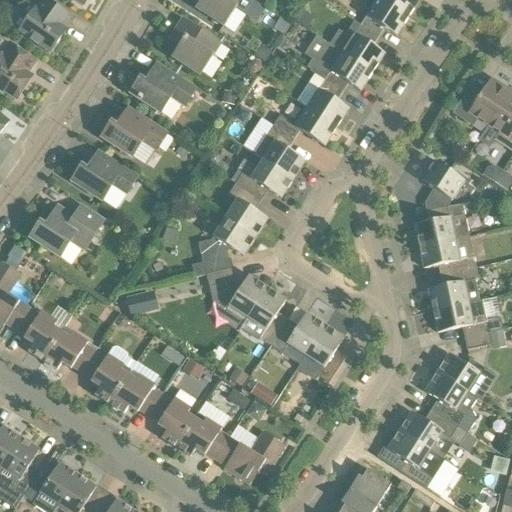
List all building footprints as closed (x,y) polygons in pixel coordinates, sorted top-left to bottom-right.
[(45,0),(43,0),(36,10),(26,2),(19,6),(10,18),(10,26),(50,54),(67,30),(62,27),(69,17),(45,0)] [(202,0),(197,9),(225,27),(236,9),(257,22),(266,9),(251,0),(202,0)] [(380,0),(377,0),(366,18),(361,27),(379,38),(385,29),(397,37),(409,18),(380,0)] [(380,0),(409,18),(420,0),(380,0)] [(315,20),(302,11),(295,22),(307,30),(315,20)] [(170,40),(181,47),(173,59),(201,77),(222,44),(184,19),(170,40)] [(385,55),(373,47),(379,38),(361,27),(354,23),(348,33),(342,34),(339,32),(330,45),(343,54),(373,74),(385,55)] [(0,92),(4,95),(5,93),(17,101),(33,77),(29,74),(36,63),(0,38),(0,92)] [(343,54),(330,45),(319,39),(308,56),(317,62),(310,72),(325,82),(343,93),(349,85),(361,92),(373,74),(343,54)] [(285,40),(279,50),(283,52),(289,43),(285,40)] [(261,46),(254,56),(265,64),(272,53),(261,46)] [(248,66),(249,71),(254,74),(259,73),(262,69),(261,64),(256,60),(251,61),(248,66)] [(186,107),(198,89),(158,64),(146,82),(140,79),(130,94),(161,114),(172,98),(186,107)] [(491,79),(485,89),(474,82),(468,92),(453,114),(473,127),(478,119),(489,126),(511,92),(491,79)] [(325,82),(307,109),(337,129),(349,110),(337,102),(343,93),(325,82)] [(221,104),(234,107),(237,95),(224,92),(221,104)] [(511,152),(511,92),(489,126),(482,137),(493,144),(495,141),(511,152)] [(157,152),(169,133),(129,108),(117,127),(111,123),(101,139),(132,159),(143,142),(157,152)] [(240,108),(233,118),(243,125),(250,115),(240,108)] [(301,132),(325,148),(337,129),(307,109),(295,127),(280,117),(273,127),(295,141),(301,132)] [(222,122),(228,116),(221,110),(215,116),(222,122)] [(0,134),(10,123),(0,114),(0,134)] [(255,156),(263,161),(294,181),(306,162),(288,151),(295,141),(273,127),(255,156)] [(127,195),(139,177),(99,152),(87,171),(82,167),(72,182),(103,202),(113,186),(127,195)] [(219,157),(213,153),(207,163),(216,169),(220,163),(219,157)] [(264,188),(282,200),(294,181),(263,161),(258,169),(244,161),(238,171),(243,174),(236,185),(257,199),(264,188)] [(427,212),(449,208),(465,182),(435,163),(422,182),(434,190),(425,205),(427,212)] [(482,177),(494,185),(503,172),(495,168),(487,169),(482,176),(482,177)] [(494,185),(507,193),(507,192),(511,185),(510,178),(503,172),(494,185)] [(268,220),(250,209),(257,199),(236,185),(229,196),(237,202),(226,220),(256,239),(268,220)] [(464,206),(449,208),(427,212),(429,223),(415,226),(420,248),(471,237),(464,206)] [(85,252),(104,222),(81,207),(74,218),(58,207),(45,227),(40,223),(30,239),(61,259),(71,242),(85,252)] [(227,247),(244,258),(256,239),(226,220),(212,241),(198,244),(203,264),(192,266),(195,279),(206,277),(232,271),(229,258),(225,259),(224,253),(227,247)] [(178,234),(167,230),(162,241),(174,245),(178,234)] [(471,237),(420,248),(425,270),(439,267),(441,277),(476,270),(477,269),(471,237)] [(16,331),(30,309),(9,295),(21,276),(0,262),(0,324),(4,327),(6,325),(16,331)] [(429,291),(434,312),(483,301),(476,270),(441,277),(443,288),(429,291)] [(234,283),(232,271),(206,277),(209,288),(231,284),(234,283)] [(249,277),(227,311),(245,323),(268,290),(249,277)] [(286,302),(268,290),(245,323),(240,331),(258,343),(260,340),(271,347),(285,326),(275,319),(286,302)] [(151,295),(126,301),(130,317),(155,311),(151,295)] [(483,301),(434,312),(439,334),(463,329),(465,340),(490,335),(503,332),(500,320),(487,322),(483,301)] [(40,316),(30,309),(16,331),(26,338),(24,339),(34,345),(29,353),(43,362),(62,333),(54,328),(57,323),(41,313),(40,316)] [(295,333),(285,326),(271,347),(300,366),(306,357),(326,327),(307,315),(295,333)] [(126,329),(129,324),(126,319),(126,318),(125,318),(120,318),(116,324),(119,329),(126,329)] [(306,357),(324,369),(319,378),(330,385),(343,364),(333,357),(344,339),(326,327),(306,357)] [(503,332),(490,335),(492,347),(505,344),(503,332)] [(70,339),(62,333),(43,362),(58,371),(63,364),(71,370),(73,368),(82,375),(97,352),(87,346),(88,343),(73,334),(70,339)] [(490,335),(465,340),(468,352),(492,347),(490,335)] [(130,356),(118,348),(113,349),(107,359),(97,352),(82,375),(92,381),(91,383),(100,388),(95,396),(110,405),(136,364),(131,361),(130,356)] [(184,359),(175,353),(170,362),(178,367),(184,359)] [(438,374),(479,401),(481,402),(497,378),(471,361),(469,362),(469,363),(467,366),(450,355),(438,374)] [(197,382),(204,371),(189,362),(182,372),(197,382)] [(160,379),(136,364),(110,405),(125,415),(129,407),(138,413),(139,411),(149,417),(163,396),(154,389),(160,379)] [(237,369),(229,381),(241,389),(249,377),(237,369)] [(479,401),(438,374),(426,393),(443,405),(437,415),(468,435),(478,421),(472,410),(479,401)] [(187,415),(191,410),(195,402),(180,392),(173,402),(163,396),(149,417),(160,424),(158,426),(167,432),(162,439),(177,448),(195,420),(187,415)] [(278,397),(270,392),(263,403),(271,408),(278,397)] [(251,402),(237,393),(231,403),(244,412),(251,402)] [(253,421),(262,419),(267,412),(254,403),(246,416),(253,421)] [(481,443),(468,435),(437,415),(430,425),(413,414),(400,433),(444,461),(456,443),(464,449),(463,450),(473,456),(481,443)] [(222,430),(206,420),(203,425),(195,420),(177,448),(191,458),(196,450),(205,456),(206,455),(216,461),(230,439),(220,432),(222,430)] [(0,432),(0,468),(2,470),(21,440),(3,428),(0,432)] [(230,439),(216,461),(226,468),(224,470),(250,486),(260,471),(267,476),(286,447),(264,433),(252,453),(230,439)] [(446,462),(444,461),(400,433),(388,451),(406,463),(400,473),(427,491),(446,462)] [(24,497),(38,476),(28,469),(40,452),(21,440),(2,470),(0,472),(0,498),(17,509),(24,497)] [(47,511),(55,511),(78,476),(60,464),(48,482),(38,476),(24,497),(47,511)] [(350,491),(377,508),(392,486),(368,471),(362,479),(359,477),(350,491)] [(97,488),(78,476),(55,511),(94,511),(85,506),(97,488)] [(398,489),(408,495),(412,488),(403,482),(398,489)] [(374,511),(377,508),(350,491),(341,504),(345,506),(341,511),(374,511)] [(416,491),(412,498),(431,510),(436,503),(416,491)] [(133,511),(117,501),(109,511),(133,511)]
